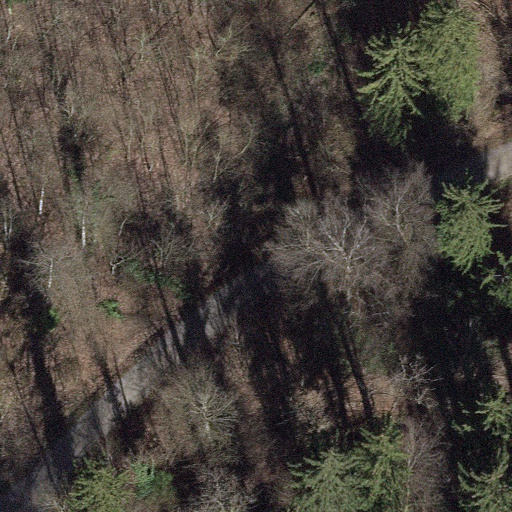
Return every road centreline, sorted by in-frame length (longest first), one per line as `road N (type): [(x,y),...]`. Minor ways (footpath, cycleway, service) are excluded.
road 1 (track): [(511,157),(257,281),(178,344),(3,511)]
road 2 (track): [(291,261),(290,181),(303,127),(342,68),(420,0)]
